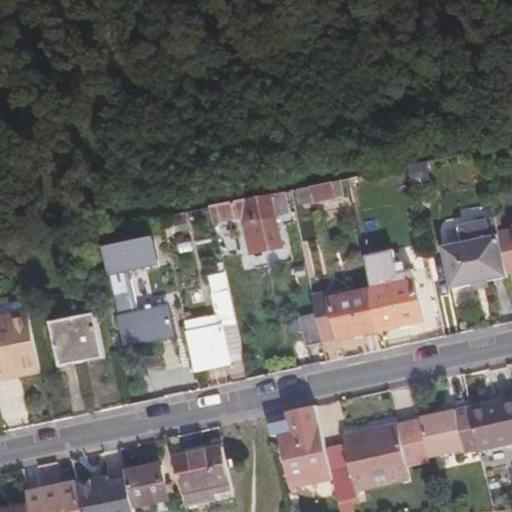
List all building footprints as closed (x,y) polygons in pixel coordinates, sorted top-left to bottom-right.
[(330,184),(295,191),(298,207),(333,201),(330,184)] [(280,195),(207,210),(210,227),(241,221),(242,230),(271,223),(271,219),(285,215),(280,195)] [(462,232),(466,250),(446,253),(455,296),(511,283),(511,280),(511,279),(511,232),(502,235),(499,223),(462,232)] [(123,355),(172,344),(165,311),(136,317),(127,275),(154,269),(150,244),(102,255),(123,355)] [(78,253),(65,255),(67,265),(80,263),(78,253)] [(370,295),(328,305),(335,343),(378,334),(396,330),(404,328),(420,324),(409,274),(367,283),(370,295)] [(215,320),(180,327),(190,375),(227,368),(221,338),(234,336),(222,279),(207,282),(215,320)] [(326,300),(310,303),(313,320),(318,344),(319,347),(335,343),(328,305),(326,300)] [(24,315),(0,320),(0,377),(16,374),(18,378),(35,374),(24,315)] [(55,373),(85,366),(96,364),(87,320),(76,323),(47,328),(55,373)] [(318,344),(313,320),(298,325),(302,348),(318,344)] [(227,368),(240,365),(234,336),(221,338),(227,368)] [(511,445),(511,401),(479,409),(477,404),(460,408),(462,414),(450,416),(429,420),(429,423),(438,458),(474,449),(476,454),(489,450),(511,445)] [(462,414),(460,408),(449,410),(450,416),(462,414)] [(321,409),(292,415),(296,434),(283,437),(294,492),(333,484),(338,506),(361,501),(348,441),(329,445),(321,409)] [(276,438),(294,432),(289,414),(270,420),(276,438)] [(348,441),(361,501),(366,499),(364,491),(394,484),(419,479),(416,466),(405,423),(347,435),(348,441)] [(438,462),(438,458),(429,423),(405,423),(416,466),(438,462)] [(216,498),(233,493),(223,449),(177,461),(189,509),(217,502),(216,498)] [(164,468),(132,476),(139,508),(171,500),(164,468)] [(108,478),(79,483),(86,511),(133,511),(126,479),(109,481),(108,478)] [(84,511),(78,487),(42,495),(42,498),(31,500),(34,511),(84,511)]
